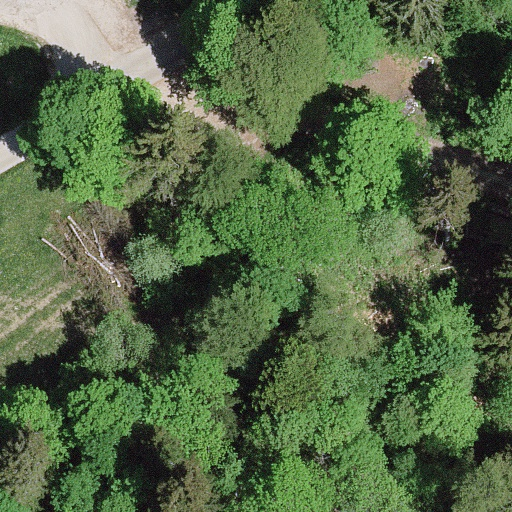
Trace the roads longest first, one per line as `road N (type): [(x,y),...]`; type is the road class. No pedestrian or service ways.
road 1 (unclassified): [(255,0),(115,85)]
road 2 (track): [(115,85),(75,38),(0,11)]
road 3 (unclassified): [(0,153),(115,85)]
